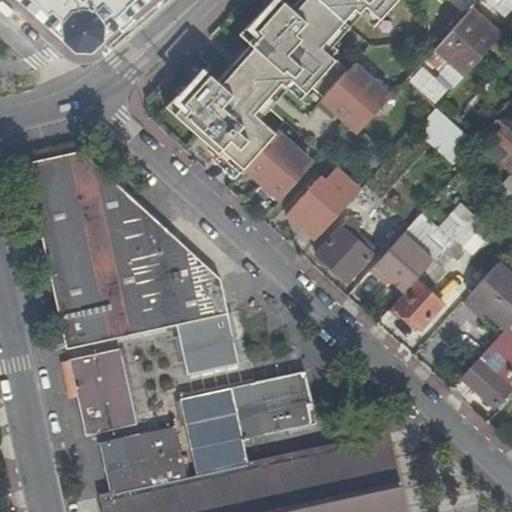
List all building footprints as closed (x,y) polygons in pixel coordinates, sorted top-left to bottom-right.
[(151,0),(13,0),(74,53),(93,54),(124,26),(151,0)] [(205,64),(165,102),(217,149),(221,145),(278,196),(311,160),(253,109),(280,78),(284,82),(290,75),(304,88),(310,81),(359,125),(386,95),(349,62),(341,71),(326,57),(332,50),(321,40),(348,9),(368,26),(390,0),(289,0),(283,8),(274,0),(265,0),(239,29),(249,39),(217,75),(205,64)] [(464,7),(470,0),(444,0),(413,38),(419,43),(411,53),(419,59),(433,43),(464,7)] [(511,0),(478,0),(500,16),(511,0)] [(464,7),(433,43),(452,60),(463,69),(494,34),(464,7)] [(463,69),(452,60),(442,73),(453,81),(463,69)] [(430,106),(422,115),(460,149),(470,139),(468,137),(433,103),(430,106)] [(479,125),(468,137),(470,139),(501,167),(511,155),(511,134),(491,116),(481,127),(479,125)] [(79,155),(25,161),(67,350),(177,325),(227,313),(217,278),(79,155)] [(316,177),(282,214),(299,230),(304,224),(315,235),(356,189),(332,168),(321,181),(316,177)] [(511,176),(504,170),(496,179),(511,194),(511,176)] [(337,225),(311,253),(342,281),(368,253),(337,225)] [(397,291),(426,258),(397,230),(363,267),(375,279),(380,273),(397,291)] [(511,278),(492,260),(464,292),(484,310),(501,325),(509,316),(511,312),(511,278)] [(414,277),(390,304),(416,327),(439,300),(414,277)] [(464,292),(456,301),(474,319),(484,310),(464,292)] [(227,313),(177,325),(187,376),(239,366),(227,313)] [(501,325),(459,371),(495,403),(505,393),(511,384),(511,316),(509,316),(501,325)] [(58,343),(56,334),(45,336),(47,346),(58,343)] [(113,348),(60,360),(75,434),(128,423),(113,348)] [(309,422),(298,370),(173,398),(188,473),(242,461),(237,438),(309,422)] [(92,440),(103,491),(177,475),(165,424),(92,440)] [(98,492),(102,511),(390,511),(374,431),(242,461),(188,473),(177,475),(103,491),(98,492)]
